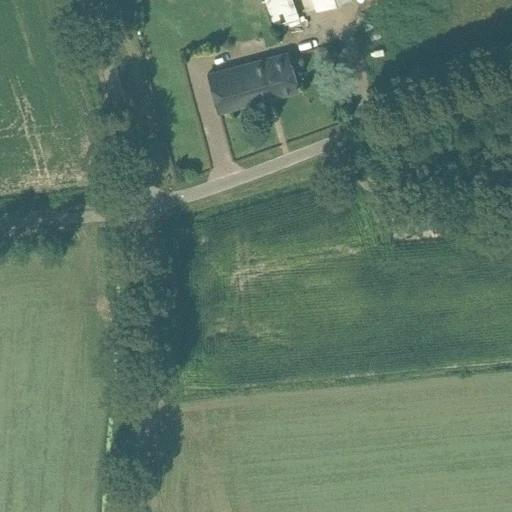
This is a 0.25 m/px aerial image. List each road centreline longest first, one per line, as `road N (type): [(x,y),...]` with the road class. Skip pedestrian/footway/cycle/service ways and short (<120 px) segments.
road 1 (unclassified): [(141,212),(511,73)]
road 2 (unclassified): [(136,511),(149,341),(141,212)]
road 3 (unclassified): [(141,212),(86,0)]
road 4 (unclassified): [(0,225),(141,212)]
